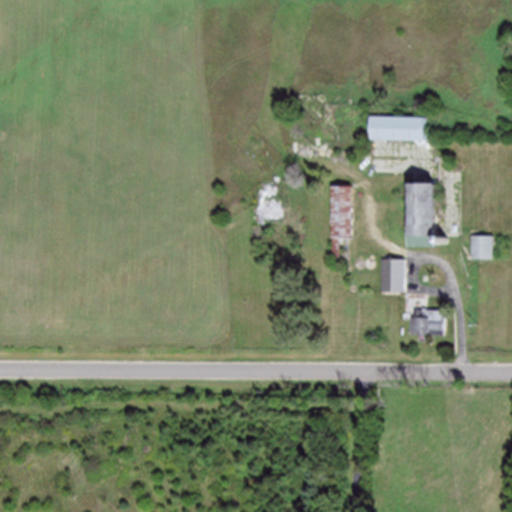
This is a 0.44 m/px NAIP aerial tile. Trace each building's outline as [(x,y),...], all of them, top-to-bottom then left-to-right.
[(427,118),(427,139),(374,138),(374,116),(427,118)] [(435,183),(435,246),(407,246),(407,183),(435,183)] [(351,185),(351,237),(339,237),(339,266),(332,266),(331,185),(351,185)] [(493,236),(493,259),(470,259),(471,235),(493,236)] [(404,259),(404,291),(384,290),(384,258),(404,259)] [(446,334),(446,311),(415,310),(415,317),(411,317),(410,332),(446,334)]
